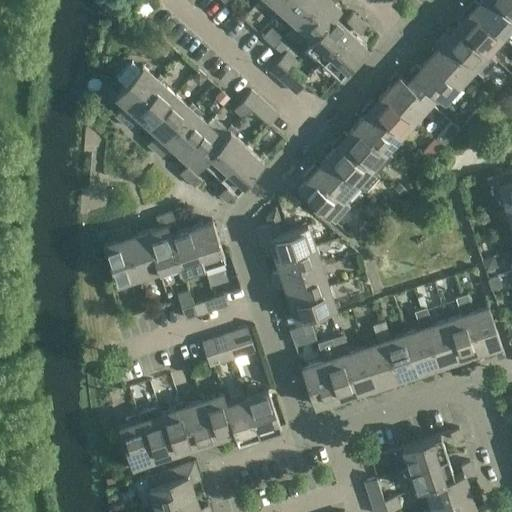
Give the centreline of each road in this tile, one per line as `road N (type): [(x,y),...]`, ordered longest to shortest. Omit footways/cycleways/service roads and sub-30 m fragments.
road 1 (residential): [(266,305),(245,247),(246,206),(318,124)]
road 2 (residential): [(318,124),(177,0)]
road 3 (residential): [(315,437),(266,305)]
road 4 (residential): [(471,388),(337,430)]
road 5 (residential): [(140,347),(266,305)]
road 6 (residential): [(318,124),(402,26)]
road 7 (residential): [(510,511),(471,388)]
